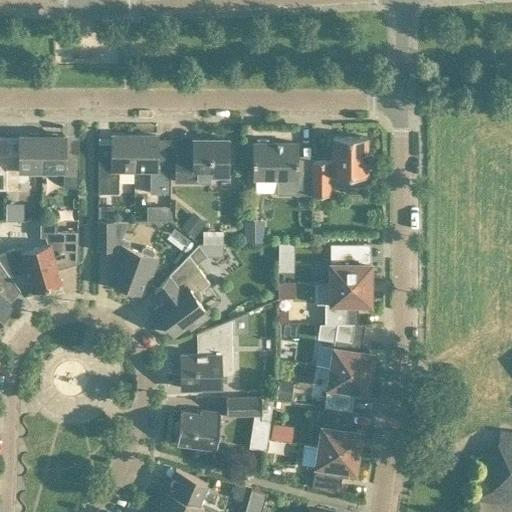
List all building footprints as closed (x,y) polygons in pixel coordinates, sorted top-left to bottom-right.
[(19,155),(6,155),(6,189),(20,189),(20,181),(28,181),(28,174),(42,174),(42,135),(19,135),(19,155)] [(57,174),(57,169),(63,169),(63,185),(78,186),(78,155),(65,155),(65,135),(42,135),(42,174),(57,174)] [(98,192),(118,192),(119,170),(134,170),(134,135),(111,135),(111,159),(98,159),(98,192)] [(170,193),(170,180),(170,160),(157,160),(157,135),(134,135),(134,170),(150,170),(150,193),(170,193)] [(348,183),(348,175),(366,175),(366,136),(333,136),(332,160),(312,160),(312,194),(329,194),(329,186),(345,186),(348,183)] [(229,167),(232,163),(233,154),(229,150),(229,138),(192,138),(192,154),(174,154),(174,181),(210,181),(210,175),(229,175),(229,167)] [(311,194),(311,174),(297,174),(298,142),(268,142),(267,139),(256,139),(256,142),(252,142),(252,178),(277,178),(277,194),(311,194)] [(148,219),(169,218),(169,205),(147,205),(148,219)] [(113,209),(99,209),(99,220),(114,220),(113,209)] [(191,212),(181,227),(194,236),(205,220),(191,212)] [(148,281),(157,257),(152,255),(154,252),(153,248),(145,245),(142,248),(141,251),(127,246),(130,239),(121,236),(127,220),(114,220),(99,220),(98,220),(98,250),(114,250),(114,249),(119,251),(107,282),(139,293),(144,280),(148,281)] [(264,220),(245,220),(245,241),(264,241),(264,220)] [(166,237),(186,252),(193,242),(174,227),(166,237)] [(57,268),(78,262),(78,242),(78,230),(61,230),(61,250),(52,252),(50,243),(22,251),(20,246),(0,252),(0,261),(9,275),(26,270),(32,291),(61,282),(57,268)] [(190,327),(208,314),(198,300),(200,296),(200,292),(199,289),(209,282),(195,264),(207,255),(198,243),(154,289),(163,301),(154,308),(172,333),(187,322),(190,327)] [(330,283),(370,283),(370,263),(358,263),(358,243),(336,243),(336,263),(330,263),(330,283)] [(7,272),(0,261),(0,318),(13,304),(0,292),(0,280),(6,273),(7,272)] [(324,323),(357,323),(357,303),(370,303),(370,283),(330,283),(315,283),(316,302),(324,302),(324,323)] [(181,387),(221,386),(220,374),(230,373),(234,369),(233,325),(247,324),(247,310),(233,317),(196,333),(196,334),(200,333),(201,353),(180,354),(181,387)] [(361,350),(365,323),(357,323),(324,323),(319,323),(317,338),(334,340),(333,346),(318,344),(315,364),(330,366),(370,372),(373,352),(361,350)] [(367,392),(370,372),(330,366),(327,386),(339,388),(338,393),(354,396),(354,391),(367,392)] [(291,400),(293,382),(278,380),(275,397),(291,400)] [(354,396),(326,391),(324,406),(351,410),(354,396)] [(226,414),(260,413),(260,418),(269,418),(273,395),(260,395),(260,396),(225,397),(226,414)] [(321,425),(318,445),(358,451),(361,431),(349,429),(351,410),(324,406),(323,410),(318,409),(315,424),(321,425)] [(216,447),(220,412),(199,409),(199,412),(180,410),(179,421),(175,422),(174,429),(177,432),(176,443),(216,447)] [(291,440),(293,426),(272,423),(270,437),(291,440)] [(511,503),(511,431),(499,430),(496,456),(479,454),(474,498),(511,503)] [(315,465),(312,486),(339,493),(342,470),(355,471),(358,451),(318,445),(304,443),(301,463),(315,465)] [(164,479),(161,487),(197,503),(206,482),(194,476),(175,468),(169,481),(164,479)] [(232,496),(241,499),(244,486),(236,484),(232,496)] [(155,511),(200,511),(203,506),(197,503),(161,487),(157,494),(162,497),(155,511)] [(244,511),(260,511),(266,493),(251,488),(244,511)]
